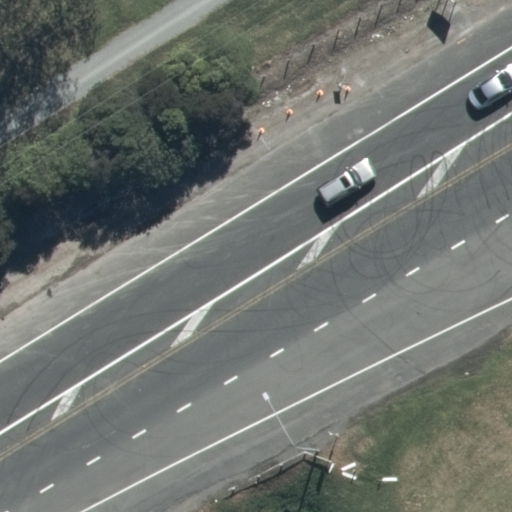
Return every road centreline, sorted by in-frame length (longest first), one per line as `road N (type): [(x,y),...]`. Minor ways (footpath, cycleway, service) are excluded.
road 1 (secondary): [(0,384),(511,70)]
road 2 (secondary): [(511,188),(27,495)]
road 3 (secondary): [(511,253),(27,495)]
